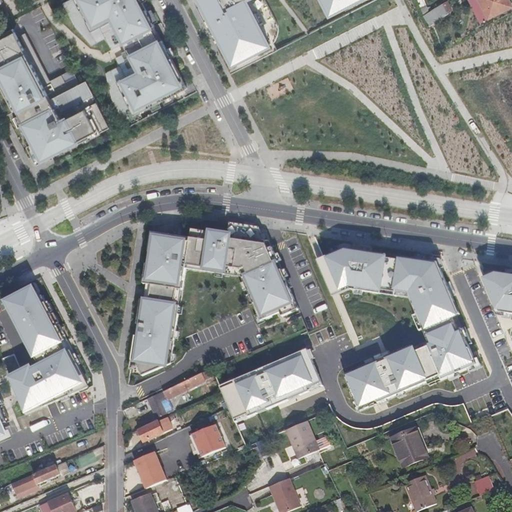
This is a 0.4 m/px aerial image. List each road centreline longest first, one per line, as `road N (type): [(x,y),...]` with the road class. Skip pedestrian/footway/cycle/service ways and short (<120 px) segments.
road 1 (residential): [(511,248),(263,208)]
road 2 (residential): [(170,0),(248,152),(263,208)]
road 3 (residential): [(263,208),(162,203),(51,251)]
road 4 (residential): [(51,251),(108,363),(113,405)]
